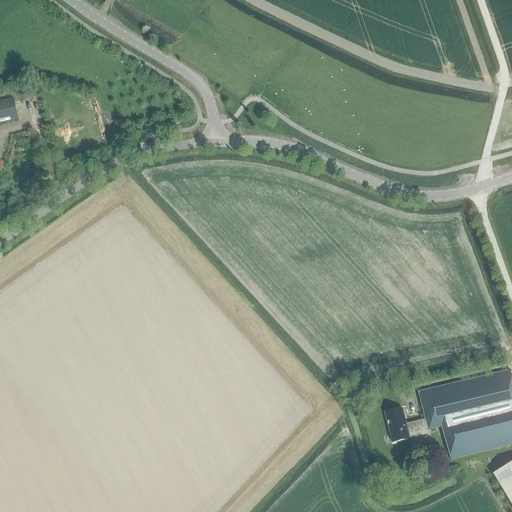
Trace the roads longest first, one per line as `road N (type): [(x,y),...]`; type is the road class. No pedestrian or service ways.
road 1 (tertiary): [(478,189),(417,196),(282,145),(214,142)]
road 2 (tertiary): [(0,242),(113,163),(214,142)]
road 3 (tertiary): [(214,142),(198,84),(72,0)]
road 4 (track): [(478,189),(503,84),(479,0)]
